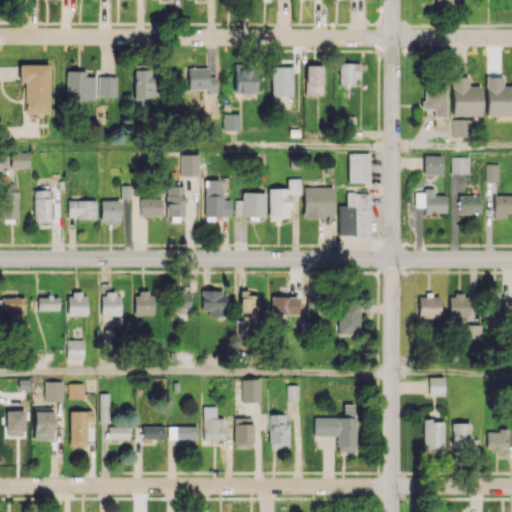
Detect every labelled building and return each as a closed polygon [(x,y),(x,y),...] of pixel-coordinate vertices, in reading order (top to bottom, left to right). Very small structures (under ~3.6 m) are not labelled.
[(455,0),(434,0),(435,10),(456,9),(455,0)] [(254,63),(233,63),(234,93),(255,93),(254,63)] [(338,85),(357,85),(357,63),(338,63),(338,85)] [(48,113),(48,64),(18,64),(18,81),(23,81),(23,114),(48,113)] [(322,95),(322,66),(305,65),(304,95),(322,95)] [(292,95),(291,66),(270,67),(270,96),(292,95)] [(187,68),(188,89),(207,89),(207,93),(215,93),(215,77),(207,77),(207,67),(187,68)] [(134,69),(133,107),(147,107),(147,98),(156,98),(156,79),(150,79),(150,70),(134,69)] [(66,100),(94,101),(94,76),(85,76),(85,71),(66,70),(66,100)] [(115,97),(116,76),(97,76),(97,97),(115,97)] [(480,85),(467,85),(467,77),(450,77),(451,116),(481,115),(480,85)] [(486,116),(511,115),(511,84),(502,85),(501,77),(485,77),(486,116)] [(445,117),(445,86),(422,86),(422,109),(432,109),(432,117),(445,117)] [(223,130),(239,130),(239,113),(222,113),(223,130)] [(451,136),(469,137),(469,119),(451,119),(451,136)] [(10,168),(27,167),(27,152),(9,152),(10,168)] [(348,152),(347,182),(368,182),(369,152),(348,152)] [(180,176),(198,176),(198,154),(180,154),(180,176)] [(440,174),(441,155),(423,155),(422,173),(440,174)] [(450,173),(468,173),(468,156),(451,156),(450,173)] [(497,181),(498,164),(485,164),(485,181),(497,181)] [(267,189),(268,218),(290,217),(289,194),(299,194),(299,178),(287,179),(287,188),(267,189)] [(230,216),(230,199),(220,199),(220,179),(204,180),(204,216),(230,216)] [(0,185),(0,219),(17,219),(16,185),(0,185)] [(165,216),(183,216),(183,186),(166,186),(165,216)] [(333,187),(303,187),(302,216),(332,217),(333,187)] [(414,192),(414,207),(423,207),(423,212),(444,213),(445,194),(433,194),(433,188),(422,188),(422,192),(414,192)] [(33,222),(49,222),(49,190),(32,190),(33,222)] [(235,199),(234,216),(264,217),(264,193),(242,192),(242,200),(235,199)] [(338,205),(338,234),(368,234),(368,192),(345,192),(345,205),(338,205)] [(493,218),(506,217),(506,212),(511,212),(511,194),(493,195),(493,218)] [(479,195),(458,195),(458,213),(479,213),(479,195)] [(139,198),(140,216),(160,215),(160,198),(139,198)] [(95,218),(95,200),(67,200),(67,218),(95,218)] [(118,200),(100,200),(99,222),(118,223),(118,200)] [(189,310),(189,290),(172,290),(172,310),(189,310)] [(208,316),(225,316),(226,290),(201,290),(200,310),(208,310),(208,316)] [(152,315),(152,293),(133,292),(133,314),(152,315)] [(66,294),(66,315),(86,315),(85,293),(66,294)] [(99,315),(119,315),(119,293),(99,293),(99,315)] [(306,293),(307,318),(325,317),(324,293),(306,293)] [(418,318),(439,317),(439,297),(431,297),(431,294),(418,294),(418,318)] [(508,295),(486,294),(485,316),(508,317),(508,295)] [(36,310),(57,310),(57,296),(36,296),(36,310)] [(297,314),(298,297),(271,296),(270,313),(297,314)] [(23,297),(0,297),(0,311),(9,311),(10,319),(24,319),(23,297)] [(337,333),(358,334),(359,303),(337,303),(337,333)] [(82,359),(83,339),(66,339),(66,359),(82,359)] [(428,395),(443,395),(443,376),(427,376),(428,395)] [(240,379),(241,402),(260,401),(259,378),(240,379)] [(61,381),(43,381),(43,401),(61,401),(61,381)] [(82,383),(67,383),(67,398),(82,398),(82,383)] [(108,393),(98,393),(99,423),(108,422),(108,393)] [(313,435),(335,435),(336,452),(354,451),(354,403),(342,403),(342,417),(312,417),(313,435)] [(223,439),(223,418),(215,418),(215,406),(201,406),(202,440),(223,439)] [(69,446),(85,446),(85,421),(91,421),(91,410),(68,411),(69,446)] [(33,439),(51,439),(51,411),(32,411),(33,439)] [(284,414),(268,414),(267,447),(287,448),(288,424),(284,424),(284,414)] [(251,418),(234,417),(233,446),(250,447),(251,418)] [(442,420),(422,420),(421,453),(442,453),(442,420)] [(468,422),(451,423),(451,450),(469,450),(468,422)] [(107,440),(128,439),(128,426),(107,426),(107,440)] [(141,439),(162,439),(162,426),(141,426),(141,439)] [(167,439),(196,439),(196,426),(167,426),(167,439)] [(486,430),(485,449),(507,449),(507,430),(486,430)]
